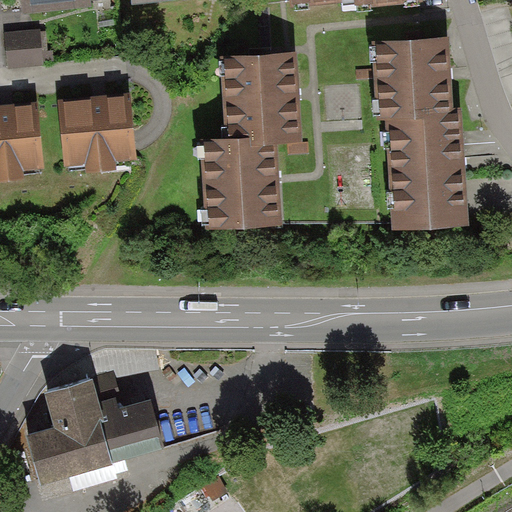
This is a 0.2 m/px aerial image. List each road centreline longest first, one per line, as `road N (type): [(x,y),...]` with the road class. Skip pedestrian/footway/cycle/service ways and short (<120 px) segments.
road 1 (primary): [(50,320),(314,319),(511,306)]
road 2 (residential): [(511,133),(463,0)]
